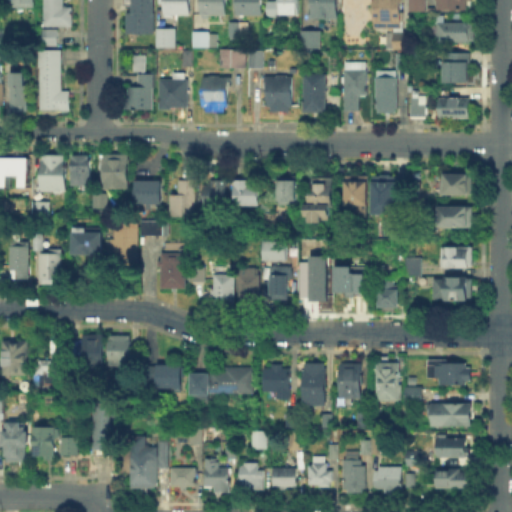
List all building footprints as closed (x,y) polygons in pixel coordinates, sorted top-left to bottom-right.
[(42,0),(42,25),(70,25),(70,5),(62,5),(62,0),(42,0)] [(132,34),(127,34),(127,14),(133,14),(133,0),(155,0),(155,34),(132,34)] [(192,0),(192,16),(168,16),(168,0),(192,0)] [(226,0),(226,19),(204,19),(204,0),(226,0)] [(262,0),(262,17),(240,17),(240,0),(262,0)] [(270,1),(281,1),(281,0),(300,0),(300,17),(270,17),(270,1)] [(338,0),(338,20),(315,19),(315,0),(338,0)] [(403,29),(402,33),(409,33),(409,48),(394,48),(394,42),(382,42),(382,29),(377,29),(377,0),(403,0),(403,29)] [(411,0),(429,0),(429,13),(411,13),(411,0)] [(472,0),(472,10),(440,9),(440,0),(472,0)] [(433,44),(433,24),(476,24),(476,44),(433,44)] [(249,25),(249,39),(232,39),(232,25),(249,25)] [(40,27),(56,27),(55,45),(40,44),(40,27)] [(160,48),(160,29),(179,29),(179,48),(160,48)] [(304,49),(304,32),(322,32),(322,55),(309,55),(309,49),(304,49)] [(208,34),(208,47),(196,47),(196,34),(208,34)] [(223,48),(248,48),(247,69),(223,69),(223,48)] [(64,50),(64,91),(73,91),(73,111),(42,110),(43,50),(64,50)] [(184,66),(184,50),(194,50),(194,66),(184,66)] [(265,53),(265,68),(251,68),(251,53),(265,53)] [(397,68),(397,54),(409,54),(409,68),(397,68)] [(446,55),(468,56),(468,84),(446,84),(446,55)] [(135,71),(135,57),(147,57),(147,71),(135,71)] [(369,64),(369,98),(361,98),(361,112),(345,112),(345,64),(369,64)] [(377,115),(377,70),(399,71),(399,115),(377,115)] [(304,112),(305,73),(329,73),(328,112),(304,112)] [(139,84),(139,75),(155,75),(155,112),(126,112),(127,84),(139,84)] [(30,76),(29,112),(14,112),(14,76),(30,76)] [(162,77),(189,77),(189,109),(161,109),(162,77)] [(205,77),(229,77),(229,114),(205,114),(205,77)] [(294,78),(294,110),(267,110),(268,77),(294,78)] [(412,119),(412,98),(427,98),(427,119),(412,119)] [(471,99),(471,119),(442,119),(442,98),(471,99)] [(105,190),(105,154),(131,154),(130,191),(105,190)] [(43,191),(43,156),(68,156),(68,191),(43,191)] [(73,187),(73,156),(92,156),(91,187),(73,187)] [(32,159),(33,186),(25,186),(25,177),(14,177),(14,186),(3,186),(2,159),(32,159)] [(446,194),(447,175),(473,175),(473,194),(446,194)] [(280,202),(280,179),(299,179),(299,202),(280,202)] [(139,203),(139,181),(163,181),(163,203),(139,203)] [(197,216),(172,216),(172,194),(182,194),(182,181),(198,181),(197,216)] [(310,219),(310,181),(333,181),(333,219),(310,219)] [(346,206),(347,181),(370,181),(370,207),(346,206)] [(236,205),(236,182),(260,182),(259,205),(236,205)] [(400,182),(400,214),(377,214),(377,182),(400,182)] [(206,206),(206,183),(227,183),(227,206),(206,206)] [(91,195),(109,196),(109,208),(91,208),(91,195)] [(38,217),(38,200),(53,200),(52,217),(38,217)] [(442,209),(477,209),(476,227),(442,227),(442,209)] [(143,235),(143,223),(170,223),(170,236),(143,235)] [(139,225),(139,273),(118,273),(118,254),(108,254),(108,239),(118,239),(118,225),(139,225)] [(90,228),(90,233),(104,233),(104,257),(75,257),(75,228),(90,228)] [(48,235),(48,247),(34,247),(34,235),(48,235)] [(265,261),(265,241),(289,241),(289,261),(265,261)] [(12,281),(13,242),(30,242),(30,281),(12,281)] [(444,249),(476,249),(476,267),(444,267),(444,249)] [(43,286),(43,252),(66,252),(66,286),(43,286)] [(189,254),(189,267),(207,268),(207,286),(184,286),(184,292),(163,292),(163,254),(189,254)] [(424,260),(424,276),(408,276),(409,260),(424,260)] [(274,267),(293,268),(293,278),(290,278),(290,301),(274,301),(274,267)] [(243,269),(261,269),(261,304),(243,304),(243,269)] [(316,300),(317,270),(332,270),(331,300),(316,300)] [(344,270),(367,270),(367,299),(344,299),(344,270)] [(237,274),(237,308),(214,308),(215,274),(237,274)] [(396,279),(396,289),(402,289),(402,309),(383,309),(383,289),(386,289),(386,279),(396,279)] [(437,281),(469,281),(469,300),(437,300),(437,281)] [(111,366),(111,336),(133,336),(133,366),(111,366)] [(86,370),(86,337),(104,337),(104,370),(86,370)] [(61,385),(39,385),(39,364),(54,364),(54,340),(67,340),(67,371),(61,371),(61,385)] [(31,342),(30,376),(5,376),(5,342),(31,342)] [(342,362),(363,362),(363,399),(342,398),(342,362)] [(430,363),(474,363),(474,383),(430,383),(430,363)] [(183,364),(183,387),(153,387),(153,364),(183,364)] [(381,401),(381,364),(403,364),(403,401),(381,401)] [(306,404),(306,365),(328,365),(327,405),(306,404)] [(210,401),(194,401),(194,376),(211,376),(211,370),(226,370),(226,366),(256,366),(256,394),(210,393),(210,401)] [(273,392),(267,392),(267,367),(293,367),(292,400),(273,399),(273,392)] [(408,402),(408,389),(424,389),(424,402),(408,402)] [(433,425),(433,403),(472,403),(472,426),(433,425)] [(92,451),(92,404),(120,404),(120,451),(92,451)] [(288,425),(288,412),(297,412),(297,425),(288,425)] [(360,427),(360,413),(369,413),(369,427),(360,427)] [(334,415),(334,429),(326,429),(326,415),(334,415)] [(4,428),(4,446),(6,446),(6,463),(29,463),(29,447),(31,447),(31,430),(27,430),(27,425),(8,425),(4,425),(4,428)] [(35,426),(34,456),(57,456),(58,426),(54,426),(35,426)] [(192,444),(192,426),(204,426),(204,444),(192,444)] [(383,431),(383,439),(391,439),(391,453),(374,453),(374,431),(383,431)] [(292,432),(304,432),(304,451),(292,451),(292,432)] [(256,449),(256,433),(268,433),(268,450),(256,449)] [(132,477),(125,477),(125,468),(134,468),(134,438),(148,438),(148,449),(161,449),(161,442),(168,442),(168,470),(159,470),(159,491),(132,491),(132,477)] [(442,438),(471,438),(471,457),(441,457),(442,438)] [(80,439),(79,455),(63,455),(63,439),(80,439)] [(364,453),(364,440),(372,440),(372,453),(364,453)] [(240,444),(240,458),(229,458),(229,444),(240,444)] [(424,450),(424,465),(408,465),(408,450),(424,450)] [(331,458),(332,458),(331,487),(312,487),(312,458),(331,458)] [(219,461),(218,469),(232,469),(232,492),(218,492),(218,487),(207,487),(207,461),(219,461)] [(367,461),(367,493),(347,493),(347,461),(367,461)] [(242,490),(242,465),(263,465),(263,490),(242,490)] [(405,467),(404,492),(380,492),(380,467),(405,467)] [(198,469),(198,485),(174,485),(174,469),(198,469)] [(299,469),(299,489),(277,488),(277,469),(299,469)] [(438,488),(438,470),(470,470),(470,488),(438,488)] [(417,474),(417,488),(409,488),(409,474),(417,474)]
